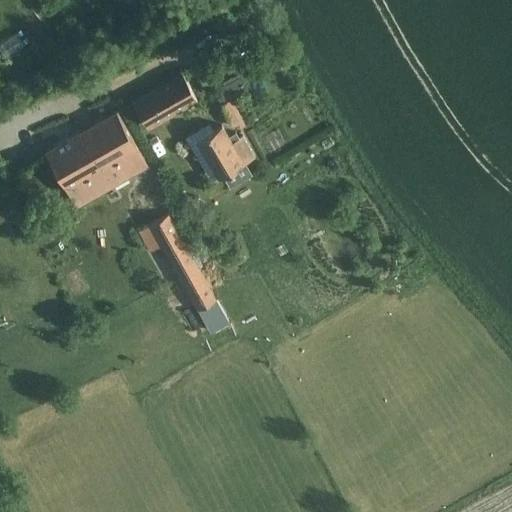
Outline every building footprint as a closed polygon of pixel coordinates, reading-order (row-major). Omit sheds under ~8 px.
[(147,126),(197,97),(182,70),(132,99),(147,126)] [(243,124),(230,99),(219,105),(230,126),(238,122),(240,126),(243,124)] [(44,151),(76,205),(147,166),(116,108),(44,151)] [(230,139),(221,123),(195,138),(223,187),(260,165),(242,133),(230,139)] [(215,297),(167,214),(146,226),(157,247),(161,244),(196,307),(215,297)]
